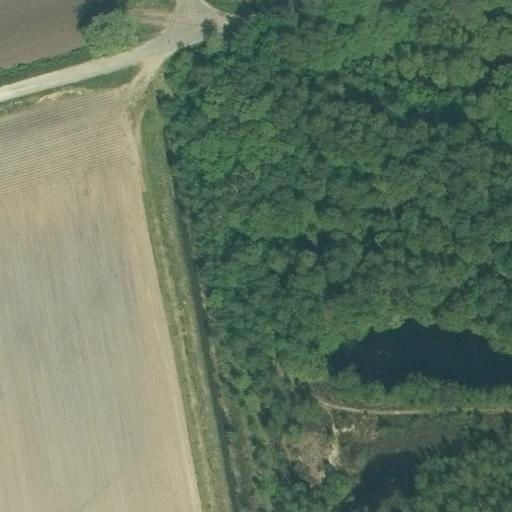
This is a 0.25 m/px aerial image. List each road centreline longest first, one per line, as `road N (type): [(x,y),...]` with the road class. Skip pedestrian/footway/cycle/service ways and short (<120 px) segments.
road 1 (track): [(187,40),(0,97)]
road 2 (track): [(326,0),(187,40),(180,0)]
